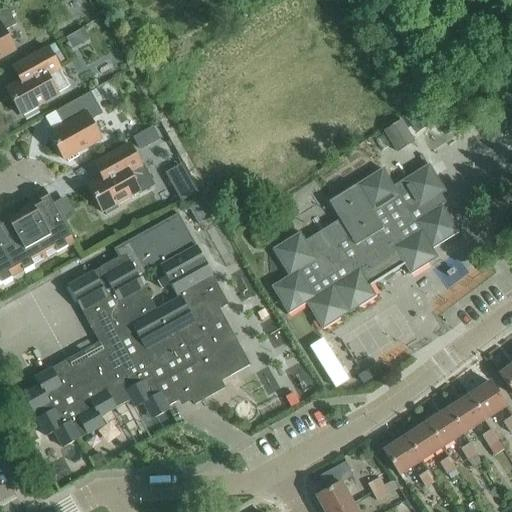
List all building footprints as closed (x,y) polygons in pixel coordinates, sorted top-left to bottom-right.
[(0,59),(14,51),(4,33),(16,26),(10,14),(14,12),(16,17),(23,14),(18,4),(0,11),(0,59)] [(19,83),(6,90),(21,116),(23,115),(25,119),(36,113),(34,109),(58,96),(57,95),(69,88),(59,70),(48,49),(11,69),(19,83)] [(49,135),(64,161),(67,160),(68,163),(79,157),(77,154),(101,141),(90,122),(103,115),(91,93),(66,107),(74,121),(49,135)] [(382,131),(396,152),(415,140),(401,119),(382,131)] [(152,127),(133,137),(140,150),(159,139),(152,127)] [(100,180),(88,187),(100,209),(103,213),(105,212),(107,215),(117,210),(117,209),(115,206),(139,193),(151,186),(141,167),(129,145),(104,159),(92,165),(100,180)] [(180,164),(165,172),(181,201),(196,192),(180,164)] [(382,169),(328,203),(339,221),(306,242),(300,232),(272,250),(289,276),(271,288),(288,315),(306,304),(323,330),(376,297),(370,287),(405,265),(411,275),(438,258),(433,249),(459,233),(436,197),(445,192),(428,164),(393,186),(382,169)] [(0,285),(18,276),(35,266),(31,259),(54,246),(58,253),(74,244),(43,189),(35,194),(41,205),(1,227),(0,224),(0,285)] [(206,198),(194,205),(201,218),(213,211),(206,198)] [(39,388),(23,397),(46,438),(54,434),(63,450),(104,427),(100,419),(131,402),(135,410),(143,405),(152,421),(169,412),(168,408),(189,397),(193,405),(224,389),(221,383),(250,367),(219,310),(227,305),(178,215),(114,250),(118,260),(68,288),(103,352),(56,378),(52,370),(35,380),(39,388)] [(323,338),(309,346),(335,387),(348,379),(323,338)] [(511,392),(511,365),(499,375),(511,392)] [(367,370),(357,377),(362,384),(372,377),(367,370)] [(490,382),(468,396),(483,419),(505,405),(490,382)] [(468,396),(447,410),(463,433),(483,419),(468,396)] [(447,410),(426,423),(441,447),(463,433),(447,410)] [(501,422),(510,434),(511,432),(511,416),(501,422)] [(426,423),(405,437),(420,461),(441,447),(426,423)] [(498,442),(490,429),(481,435),(489,448),(498,442)] [(405,437),(383,452),(398,475),(420,461),(405,437)] [(460,450),(472,469),(482,464),(477,456),(477,455),(470,443),(460,450)] [(100,453),(89,459),(96,470),(107,464),(100,453)] [(446,475),(455,469),(448,457),(438,463),(446,475)] [(328,490),(317,497),(325,511),(339,511),(352,505),(340,484),(352,478),(344,465),(321,477),(328,490)] [(426,490),(436,482),(427,469),(416,477),(426,490)] [(371,493),(384,486),(380,478),(367,485),(371,493)] [(376,501),(397,489),(393,481),(384,486),(371,493),(376,501)]
